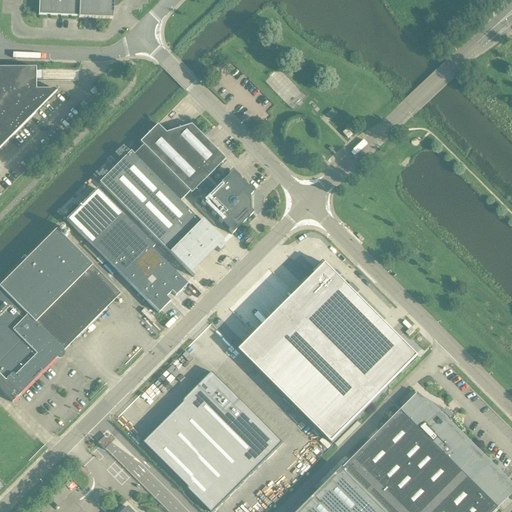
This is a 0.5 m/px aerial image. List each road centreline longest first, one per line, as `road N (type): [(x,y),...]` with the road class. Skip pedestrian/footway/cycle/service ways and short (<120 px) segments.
road 1 (unclassified): [(0,508),(308,202)]
road 2 (unclassified): [(511,407),(308,202)]
road 3 (unclassified): [(308,202),(499,23)]
road 4 (unclassified): [(308,202),(139,33)]
road 5 (unclassified): [(130,41),(102,55),(0,47)]
road 6 (unknown): [(426,369),(511,457)]
